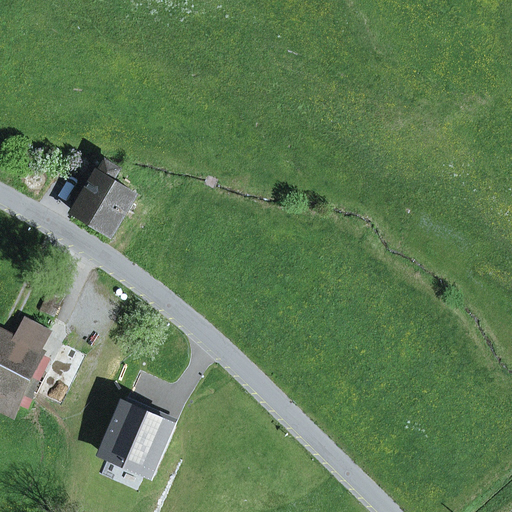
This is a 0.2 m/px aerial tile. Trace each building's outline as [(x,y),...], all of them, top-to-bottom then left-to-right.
[(100,173),(75,213),(113,236),(137,195),(114,182),(121,170),(109,163),(102,174),(100,173)] [(52,288),(42,311),(54,317),(65,294),(52,288)] [(0,410),(11,416),(18,404),(42,355),(36,352),(46,332),(27,322),(17,342),(0,332),(0,410)] [(18,404),(27,408),(52,359),(42,355),(18,404)] [(84,500),(111,511),(127,511),(143,474),(102,457),(84,500)]
